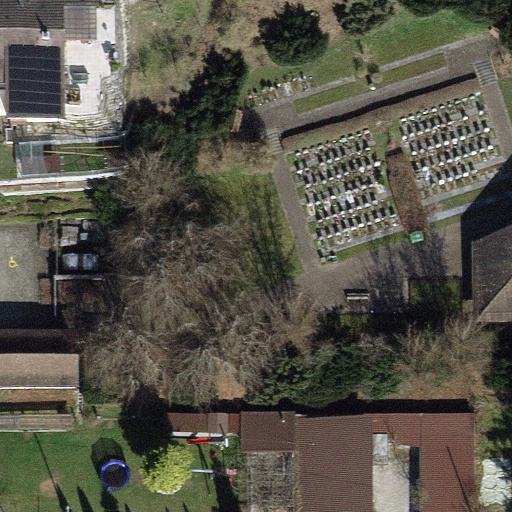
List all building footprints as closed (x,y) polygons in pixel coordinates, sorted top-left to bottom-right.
[(0,0),(0,133),(57,135),(60,15),(94,16),(94,0),(0,0)] [(511,235),(467,248),(469,324),(511,323),(511,235)] [(71,336),(0,335),(0,397),(71,398),(71,336)] [(421,414),(424,511),(489,511),(485,412),(421,414)] [(387,511),(389,414),(314,413),(312,511),(387,511)]
